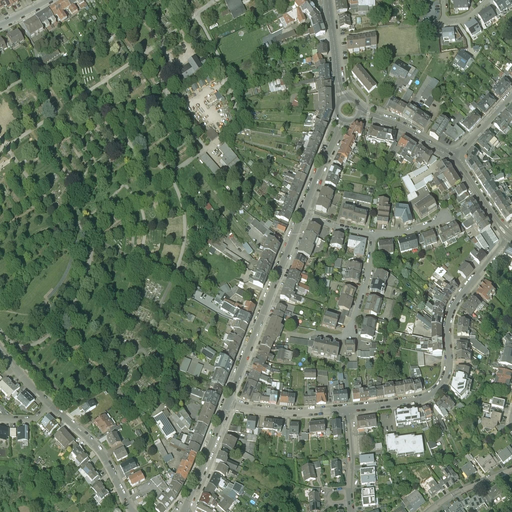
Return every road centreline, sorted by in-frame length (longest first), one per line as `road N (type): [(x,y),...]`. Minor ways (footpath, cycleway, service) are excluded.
road 1 (residential): [(346,410),(435,391),(447,371),(456,300),(508,236)]
road 2 (unclassified): [(228,401),(303,211)]
road 3 (residential): [(135,511),(104,456),(52,405)]
road 4 (residential): [(374,232),(349,333),(318,335)]
